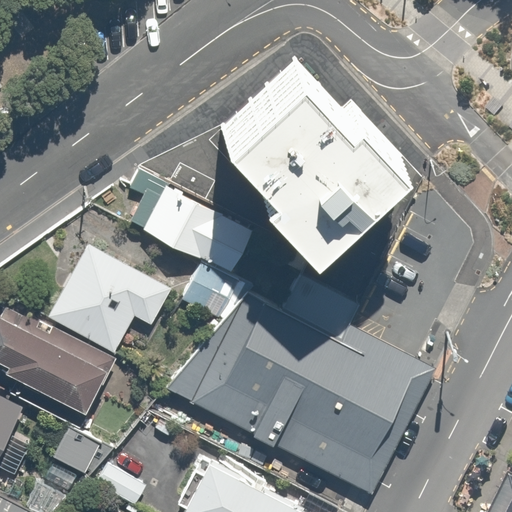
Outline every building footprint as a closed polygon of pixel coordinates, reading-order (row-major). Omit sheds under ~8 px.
[(511,35),(502,44),(511,54),(511,75),(505,82),(511,89),(511,35)] [(313,101),(264,47),(197,108),(245,161),(234,171),(285,226),(371,148),(322,94),(313,101)] [(160,174),(136,222),(226,268),(251,220),(160,174)] [(145,317),(166,281),(84,235),(43,309),(112,348),(133,310),(145,317)] [(280,300),(235,279),(178,394),(371,487),(433,361),(349,320),(357,298),(300,269),(280,300)] [(31,318),(0,302),(0,360),(75,400),(102,348),(34,312),(31,318)] [(0,443),(21,402),(0,391),(0,443)] [(63,421),(48,449),(83,468),(98,440),(63,421)] [(173,502),(191,511),(319,511),(258,479),(262,470),(228,451),(223,460),(202,449),(195,461),(190,459),(169,496),(175,499),(173,502)] [(104,459),(94,477),(133,498),(142,481),(104,459)] [(511,511),(511,468),(507,465),(482,511),(511,511)] [(0,490),(0,511),(21,511),(26,504),(0,490)]
